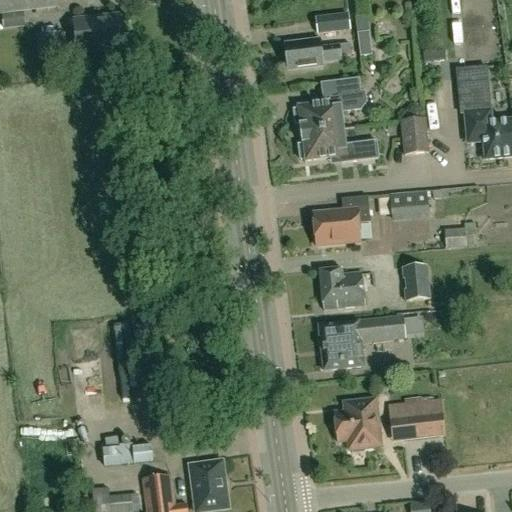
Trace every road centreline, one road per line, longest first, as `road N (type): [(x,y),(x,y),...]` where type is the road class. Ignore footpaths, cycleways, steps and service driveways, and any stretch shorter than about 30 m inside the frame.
road 1 (secondary): [(285,502),(214,0)]
road 2 (unclassified): [(285,502),(511,478)]
